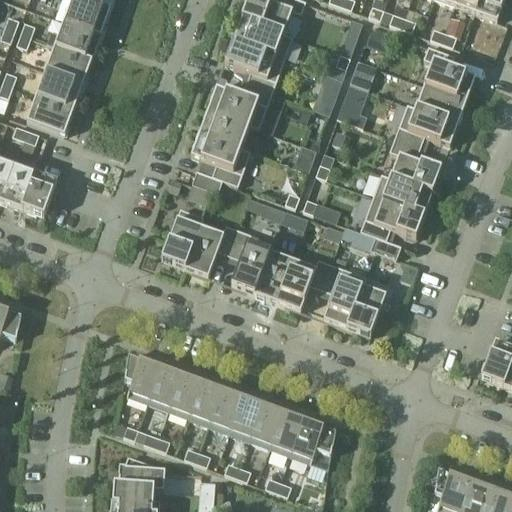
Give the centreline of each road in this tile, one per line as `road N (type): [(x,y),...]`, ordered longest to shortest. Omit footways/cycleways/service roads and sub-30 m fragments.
road 1 (residential): [(411,402),(92,286)]
road 2 (residential): [(92,286),(195,0)]
road 3 (residential): [(411,402),(511,137)]
road 4 (residential): [(57,511),(92,286)]
